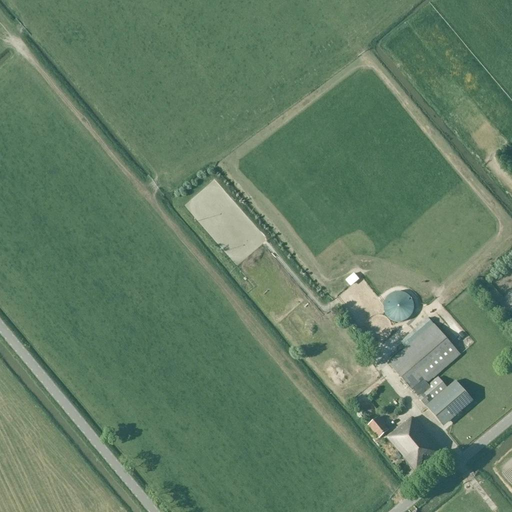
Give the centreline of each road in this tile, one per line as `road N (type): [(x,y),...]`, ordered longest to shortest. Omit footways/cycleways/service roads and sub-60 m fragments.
road 1 (track): [(0,28),(406,505)]
road 2 (tertiary): [(0,327),(152,511)]
road 3 (tertiary): [(396,511),(511,416)]
